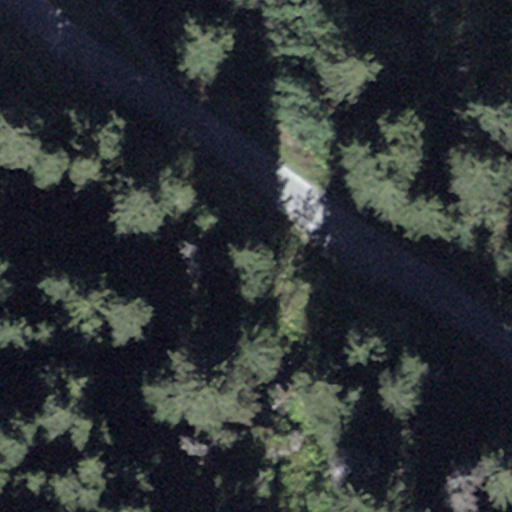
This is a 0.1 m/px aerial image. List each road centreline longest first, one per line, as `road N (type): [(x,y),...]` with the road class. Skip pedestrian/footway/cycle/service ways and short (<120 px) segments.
road 1 (track): [(151,94),(511,358)]
road 2 (track): [(36,0),(151,94)]
